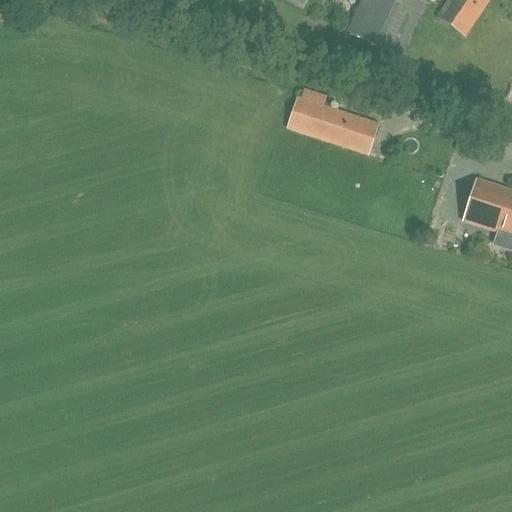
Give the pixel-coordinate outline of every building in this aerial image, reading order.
[(288,0),(304,8),(308,0),(288,0)] [(332,0),(330,6),(346,12),(350,0),(332,0)] [(420,17),(427,0),(384,0),(419,17),(420,17)] [(473,0),(458,30),(479,41),(500,0),(473,0)] [(287,128),(367,155),(377,125),(297,98),(287,128)] [(511,190),(476,180),(463,222),(510,237),(511,233),(511,190)]
